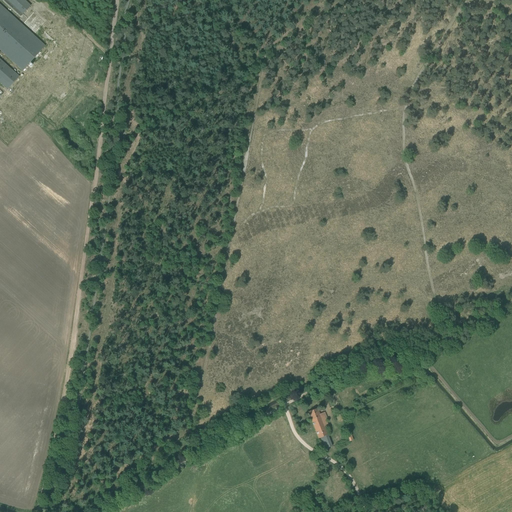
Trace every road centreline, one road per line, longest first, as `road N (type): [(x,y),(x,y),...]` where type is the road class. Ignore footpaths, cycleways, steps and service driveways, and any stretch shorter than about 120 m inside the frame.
road 1 (track): [(117,0),(70,358),(37,509)]
road 2 (track): [(96,511),(332,381),(426,355)]
road 3 (track): [(282,405),(294,434),(348,473),(368,511)]
